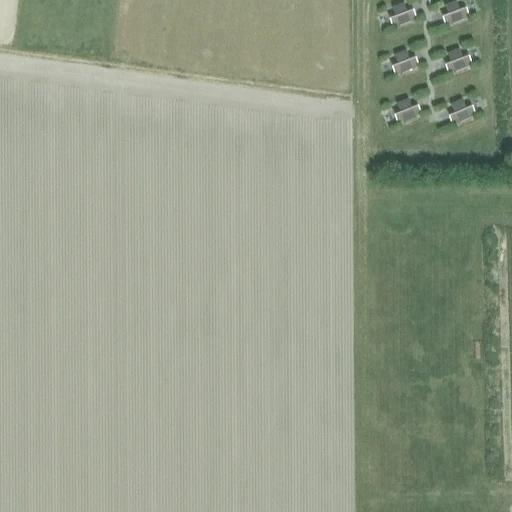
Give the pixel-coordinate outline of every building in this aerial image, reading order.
[(462,18),(467,16),(463,4),(458,6),(456,1),(445,6),(447,10),(441,12),(446,24),(451,22),(453,26),(464,22),(462,18)] [(409,20),(414,18),(410,6),(405,8),(403,3),(392,8),(394,12),(389,14),(393,26),(398,24),(400,28),(411,24),(409,20)] [(465,66),(470,64),(465,52),(461,54),(459,50),(448,54),(449,58),(444,60),(449,72),(454,70),(455,75),(467,70),(465,66)] [(412,67),(417,65),(412,54),(407,56),(406,51),(395,55),(396,60),(391,62),(395,73),(401,71),(402,76),(413,72),(412,67)] [(414,116),(419,114),(415,102),(410,104),(408,99),(397,104),(399,108),(394,110),(398,122),(403,120),(405,124),(416,120),(414,116)] [(469,117),(474,115),(469,103),(464,105),(463,100),(451,105),(453,109),(448,111),(452,123),(457,121),(459,125),(470,121),(469,117)]
